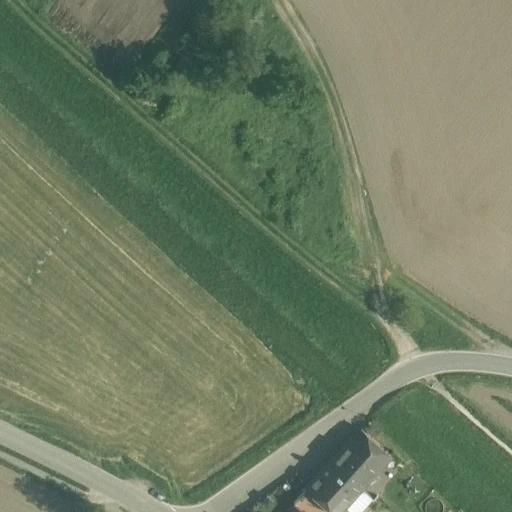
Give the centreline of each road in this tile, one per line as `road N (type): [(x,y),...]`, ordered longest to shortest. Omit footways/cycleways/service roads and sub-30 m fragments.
road 1 (residential): [(211,511),(416,368),(467,359),(511,369)]
road 2 (tertiary): [(0,433),(156,511)]
